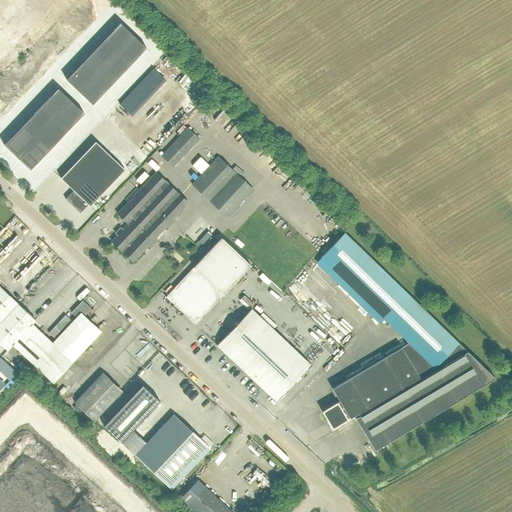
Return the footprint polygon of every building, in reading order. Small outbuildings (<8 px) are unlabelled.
[(80,20),(58,0),(0,0),(0,92),(7,99),(80,20)] [(65,79),(92,105),(146,48),(120,22),(65,79)] [(3,145),(30,170),(84,113),(57,88),(3,145)] [(0,100),(0,110),(3,114),(12,107),(6,100),(3,103),(0,100)] [(225,110),(217,118),(222,122),(230,114),(225,110)] [(161,156),(173,167),(199,139),(187,128),(161,156)] [(253,150),(259,143),(255,140),(249,147),(253,150)] [(95,142),(61,179),(71,189),(64,197),(79,211),(86,203),(90,206),(124,169),(95,142)] [(192,184),(227,217),(253,189),(218,157),(192,184)] [(187,202),(157,174),(141,191),(137,188),(125,200),(129,203),(118,215),(129,225),(113,243),(131,260),(146,244),(150,248),(157,240),(154,236),(164,225),(168,229),(174,222),(170,219),(187,202)] [(52,188),(45,194),(52,201),(59,195),(52,188)] [(310,204),(317,196),(309,189),(302,197),(310,204)] [(21,231),(23,235),(31,230),(28,226),(21,231)] [(211,234),(207,231),(198,241),(202,244),(211,234)] [(320,258),(343,280),(368,256),(344,233),(320,258)] [(165,297),(195,325),(251,265),(221,237),(165,297)] [(173,249),(169,253),(176,259),(179,255),(173,249)] [(368,256),(343,280),(358,295),(382,270),(368,256)] [(63,273),(68,265),(62,262),(57,269),(63,273)] [(321,274),(325,270),(320,263),(315,267),(321,274)] [(382,270),(358,295),(380,315),(404,290),(382,270)] [(331,275),(328,279),(338,289),(342,285),(331,275)] [(0,322),(17,304),(0,288),(0,322)] [(404,290),(380,315),(394,329),(418,304),(404,290)] [(52,343),(32,364),(53,383),(72,362),(100,332),(84,316),(91,309),(82,300),(71,313),(76,317),(52,343)] [(17,304),(0,322),(0,343),(7,350),(12,345),(32,324),(35,321),(17,304)] [(394,329),(408,343),(433,366),(434,368),(440,362),(458,343),(418,304),(394,329)] [(238,366),(273,329),(251,309),(217,345),(238,366)] [(330,326),(341,319),(338,315),(328,323),(330,326)] [(219,317),(206,330),(209,334),(223,321),(219,317)] [(337,332),(346,322),(342,318),(333,329),(337,332)] [(32,324),(12,345),(32,364),(52,343),(32,324)] [(273,329),(238,366),(275,401),(310,364),(273,329)] [(320,347),(325,350),(330,343),(326,340),(320,347)] [(495,379),(463,348),(458,343),(440,362),(434,368),(433,366),(408,343),(332,388),(339,401),(322,411),(332,429),(358,413),(360,415),(355,418),(374,450),(495,379)] [(74,402),(94,421),(122,391),(102,373),(74,402)] [(298,384),(284,398),(290,403),(304,390),(298,384)] [(142,385),(104,425),(123,441),(160,402),(142,385)] [(62,397),(68,401),(73,395),(67,390),(62,397)] [(135,455),(171,489),(210,448),(173,414),(135,455)] [(197,480),(180,498),(187,505),(188,505),(195,511),(231,511),(206,488),(205,486),(197,480)]
